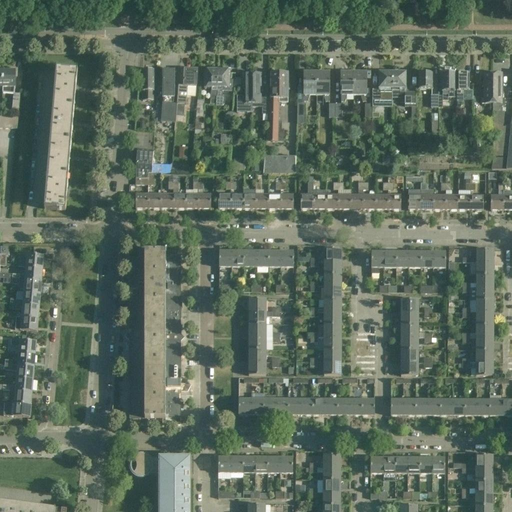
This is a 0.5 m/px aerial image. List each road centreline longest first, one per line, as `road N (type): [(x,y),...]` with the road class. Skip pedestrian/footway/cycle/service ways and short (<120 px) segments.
road 1 (tertiary): [(128,40),(511,41)]
road 2 (residential): [(382,440),(381,334),(359,298),(360,235)]
road 3 (residential): [(44,438),(61,234)]
road 4 (residential): [(96,438),(110,234)]
road 5 (residential): [(204,438),(205,234)]
road 6 (residential): [(110,234),(128,40)]
road 7 (residential): [(204,438),(360,440)]
road 8 (residential): [(360,235),(205,234)]
road 9 (residential): [(508,235),(360,235)]
road 10 (residential): [(382,440),(511,440)]
road 11 (tertiary): [(128,40),(0,40)]
